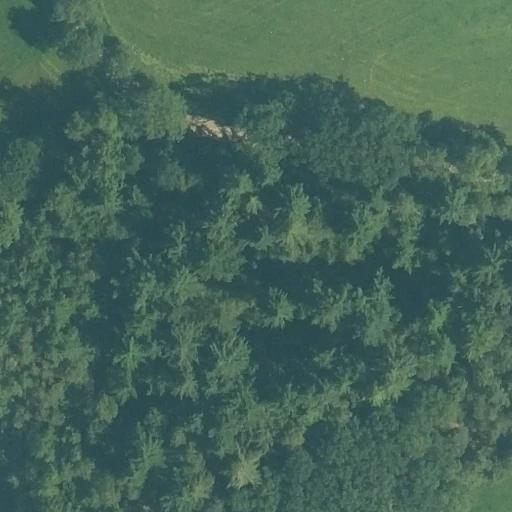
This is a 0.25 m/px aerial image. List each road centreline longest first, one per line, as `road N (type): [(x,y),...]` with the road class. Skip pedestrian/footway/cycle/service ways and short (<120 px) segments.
road 1 (track): [(66,0),(123,81),(175,117),(511,180)]
road 2 (track): [(146,511),(511,316)]
